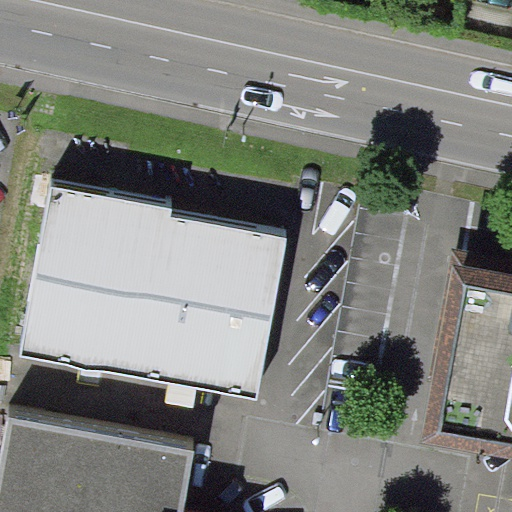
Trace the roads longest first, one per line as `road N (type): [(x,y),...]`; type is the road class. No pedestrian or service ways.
road 1 (secondary): [(0,24),(511,136)]
road 2 (secondary): [(511,87),(123,0)]
